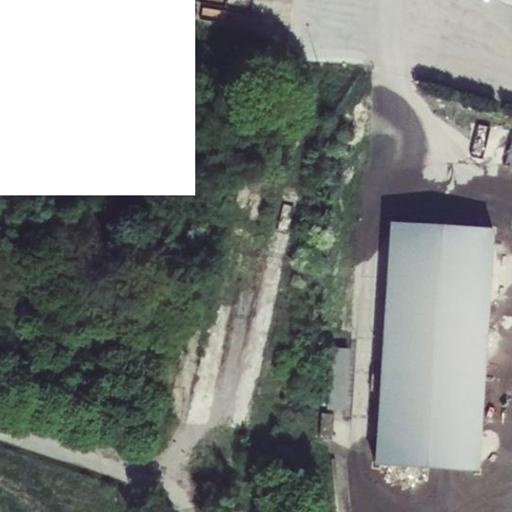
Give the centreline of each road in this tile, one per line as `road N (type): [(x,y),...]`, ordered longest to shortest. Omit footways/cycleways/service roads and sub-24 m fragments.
road 1 (unknown): [(387,511),(365,487),(361,466),(362,357),(380,172)]
road 2 (unknown): [(380,172),(389,24)]
road 3 (unknown): [(128,468),(0,425)]
road 4 (unknown): [(511,192),(380,172)]
road 5 (track): [(511,65),(389,24)]
